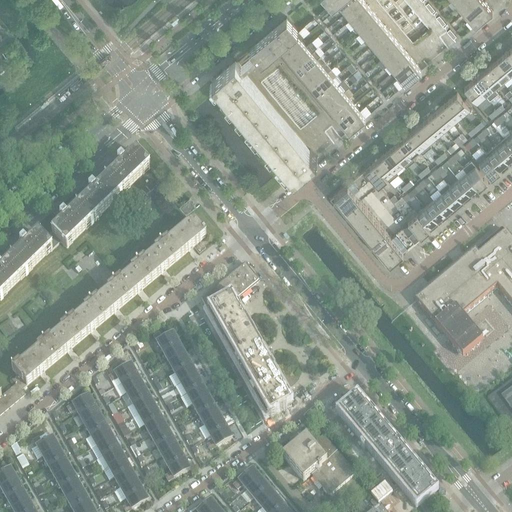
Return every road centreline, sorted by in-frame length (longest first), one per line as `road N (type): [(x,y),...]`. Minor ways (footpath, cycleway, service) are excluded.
road 1 (residential): [(254,232),(0,443)]
road 2 (residential): [(306,188),(392,287),(511,192)]
road 3 (residential): [(306,188),(511,12)]
road 4 (residential): [(169,511),(365,365)]
road 5 (tertiary): [(0,230),(144,110)]
road 6 (residential): [(477,499),(365,365)]
road 7 (residential): [(365,365),(254,232)]
road 8 (tertiary): [(130,94),(0,203)]
road 9 (tertiary): [(152,103),(274,0)]
road 10 (tertiary): [(243,0),(139,87)]
